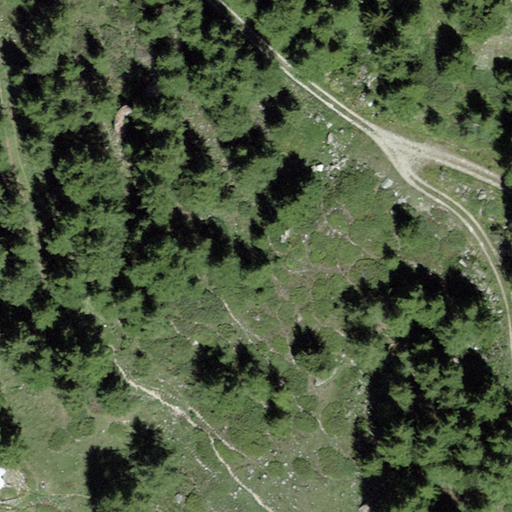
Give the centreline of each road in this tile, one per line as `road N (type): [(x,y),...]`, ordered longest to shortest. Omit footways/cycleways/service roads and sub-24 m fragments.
road 1 (track): [(384,138),(403,169),(464,215),(487,252),(511,338)]
road 2 (track): [(211,0),(273,64),(384,138)]
road 3 (track): [(384,138),(511,184)]
